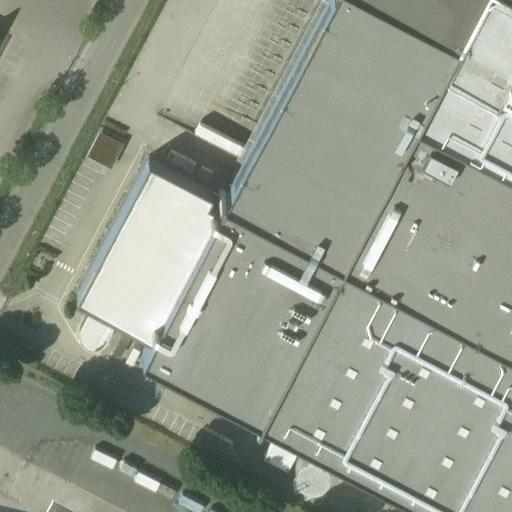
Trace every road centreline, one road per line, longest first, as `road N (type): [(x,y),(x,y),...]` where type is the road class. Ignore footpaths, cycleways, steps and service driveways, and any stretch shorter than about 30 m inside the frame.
road 1 (unknown): [(57,325),(390,511)]
road 2 (unknown): [(57,325),(219,0)]
road 3 (unclassified): [(0,251),(131,0)]
